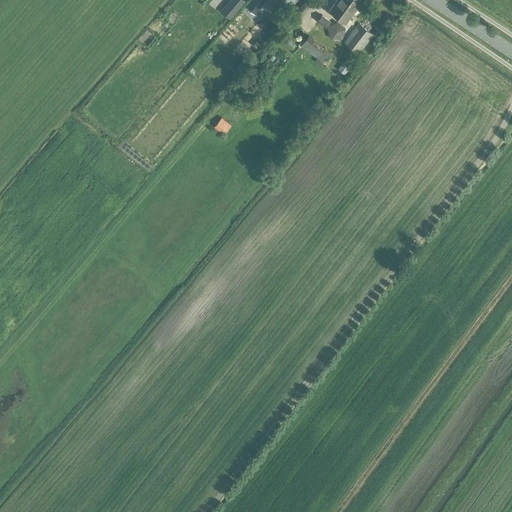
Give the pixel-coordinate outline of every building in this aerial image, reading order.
[(301,19),(316,0),(305,0),(294,13),(301,19)] [(346,24),(364,0),(336,0),(329,11),(346,24)] [(230,1),(221,11),(230,19),(239,9),(230,1)] [(211,27),(206,33),(209,36),(225,19),(218,12),(206,23),(211,27)] [(326,28),(331,22),(323,15),(318,21),(326,28)] [(331,38),(340,38),(344,29),(336,23),(328,29),(331,38)] [(358,53),(373,34),(359,23),(344,42),(358,53)] [(309,36),(301,46),(317,58),(315,60),(315,61),(315,62),(320,65),(321,66),(321,65),(328,57),(331,53),(325,48),(312,38),(309,36)] [(257,77),(267,69),(252,51),(242,60),(257,77)] [(344,74),(350,66),(344,61),(338,69),(344,74)] [(221,73),(214,81),(220,86),(232,73),(224,66),(219,72),(221,73)] [(223,134),(230,125),(221,117),(213,126),(223,134)]
